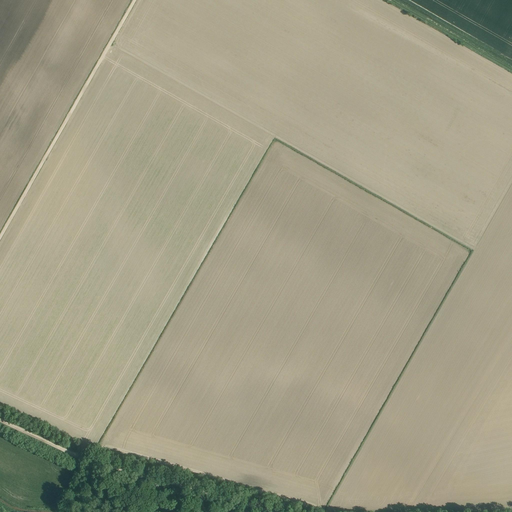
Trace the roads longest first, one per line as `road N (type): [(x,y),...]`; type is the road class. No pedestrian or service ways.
road 1 (track): [(0,418),(88,459),(270,511)]
road 2 (track): [(135,0),(0,237)]
road 3 (track): [(511,69),(390,0)]
